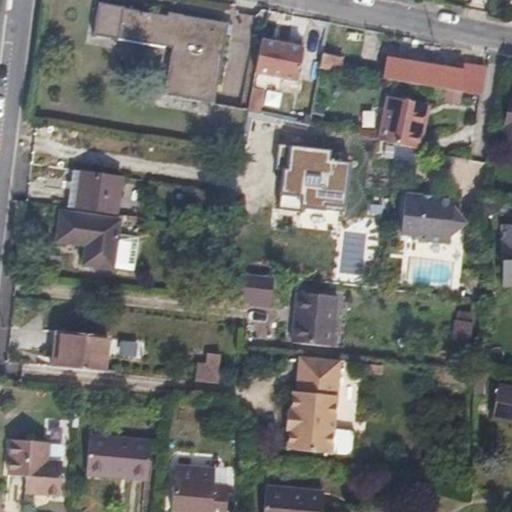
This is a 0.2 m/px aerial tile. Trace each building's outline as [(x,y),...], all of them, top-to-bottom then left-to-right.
[(205,114),(239,118),(241,109),(212,104),(226,26),(180,17),(178,26),(164,23),(165,18),(96,5),(91,36),(168,50),(162,93),(207,103),(205,114)] [(302,41),(262,33),(260,41),(300,49),(302,41)] [(260,41),(257,55),(254,70),(294,78),(300,49),(260,41)] [(320,53),(319,60),(317,68),(339,71),(341,58),(320,53)] [(389,80),(434,88),(479,95),(483,69),(464,66),(463,71),(393,60),(389,80)] [(292,85),(294,78),(254,70),(252,81),(264,84),(279,86),(280,82),(292,85)] [(258,115),(264,84),(252,81),(246,112),(258,115)] [(418,103),(401,99),(384,95),(374,140),(414,149),(421,118),(415,117),(418,103)] [(511,101),(505,100),(497,138),(511,141),(511,101)] [(424,104),(418,103),(415,117),(421,118),(424,104)] [(234,146),(239,118),(205,114),(201,140),(234,146)] [(293,114),(291,122),(305,125),(307,117),(293,114)] [(327,151),(289,147),(287,172),(282,172),(280,207),(300,210),(298,226),(335,232),(345,166),(327,163),(327,151)] [(395,154),(392,167),(414,172),(417,159),(395,154)] [(104,213),(107,194),(109,175),(62,168),(57,207),(104,213)] [(451,201),(402,196),(398,236),(415,238),(414,244),(447,246),(448,232),(449,227),(459,219),(451,209),(451,201)] [(83,264),(98,266),(113,268),(113,265),(117,235),(119,221),(58,212),(55,241),(86,245),(83,264)] [(449,227),(448,232),(462,223),(459,219),(449,227)] [(511,224),(497,224),(497,284),(511,284),(511,224)] [(137,237),(117,235),(113,265),(133,268),(137,237)] [(33,255),(32,261),(32,267),(58,270),(59,259),(33,255)] [(262,277),(222,272),(220,289),(231,291),(228,312),(257,316),(262,277)] [(287,343),(307,345),(326,347),(331,298),(293,294),(287,343)] [(103,371),(105,354),(107,336),(61,331),(57,367),(103,371)] [(218,384),(221,355),(199,353),(196,382),(218,384)] [(331,454),(341,362),(300,357),(296,392),(293,392),(291,411),(287,411),(285,430),(289,430),(287,449),(331,454)] [(511,395),(497,394),(494,412),(493,419),(511,421),(511,395)] [(511,421),(493,419),(491,436),(511,438),(511,421)] [(90,436),(89,455),(87,474),(147,480),(150,441),(90,436)] [(62,497),(66,446),(13,442),(9,478),(28,479),(27,494),(62,497)] [(190,511),(224,511),(227,485),(213,484),(214,473),(175,469),(171,507),(191,509),(190,511)] [(320,511),(323,493),(294,490),(265,487),(262,511),(320,511)]
